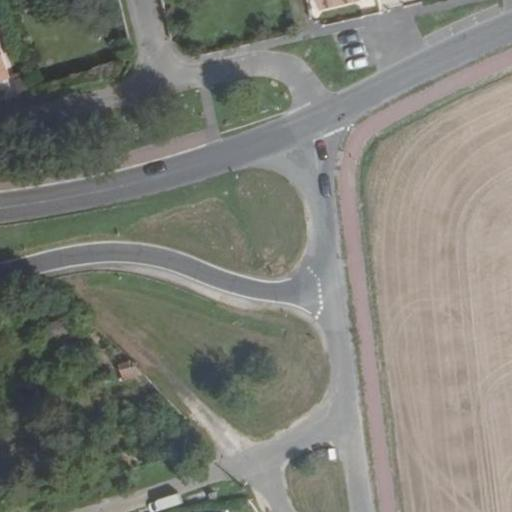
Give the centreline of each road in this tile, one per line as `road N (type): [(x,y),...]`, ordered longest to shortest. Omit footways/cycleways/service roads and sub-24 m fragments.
road 1 (trunk): [(0,273),(130,251),(254,289),(330,295)]
road 2 (tertiary): [(309,122),(169,177),(0,207)]
road 3 (tertiary): [(511,29),(309,122)]
road 4 (residential): [(97,320),(248,470)]
road 5 (residential): [(309,122),(300,80),(288,68),(253,63),(167,83)]
road 6 (residential): [(330,295),(309,122)]
road 7 (residential): [(167,83),(0,124)]
road 8 (residential): [(248,470),(110,511)]
road 9 (residential): [(347,418),(330,295)]
